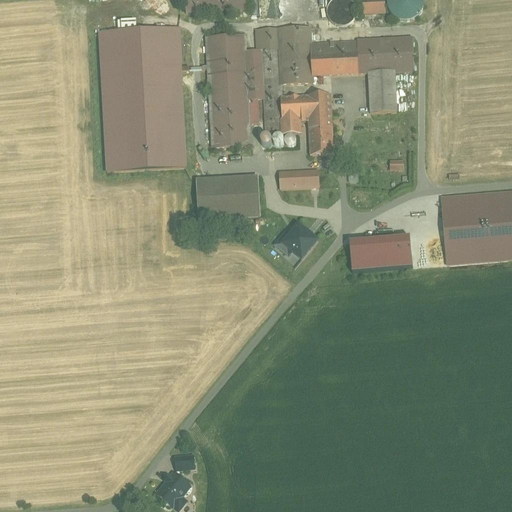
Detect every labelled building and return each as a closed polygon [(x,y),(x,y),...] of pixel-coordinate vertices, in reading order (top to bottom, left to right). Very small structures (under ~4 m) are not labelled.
[(246,0),(184,0),(185,15),(247,12),(246,0)] [(348,0),(335,0),(333,1),(331,3),(330,4),(329,6),(329,7),(328,8),(327,10),(327,11),(327,12),(327,14),(327,15),(327,17),(328,18),(329,20),(330,22),(331,24),(333,25),(335,26),(337,27),(340,28),(342,28),(346,27),(348,27),(349,26),(350,25),(352,24),(353,23),(354,21),(355,19),(356,17),(356,15),(356,13),(356,12),(356,10),(356,8),(355,7),(354,6),(353,4),(352,3),(350,1),(348,0)] [(385,0),(363,0),(364,17),(387,16),(385,0)] [(390,0),(389,7),(391,14),(395,20),(401,23),(409,24),(415,22),(421,18),(425,12),(426,5),(424,0),(390,0)] [(311,29),(256,32),(257,53),(279,52),(281,87),(313,85),(313,78),(312,78),(311,46),(312,46),(311,29)] [(177,31),(100,35),(108,174),(184,170),(181,128),(145,131),(141,72),(179,70),(177,31)] [(245,38),(207,40),(213,150),(251,148),(250,127),(259,126),(258,102),(265,101),(267,138),(283,137),(301,136),(300,123),(309,123),(316,123),(315,112),(332,111),(331,97),(282,100),(281,87),(279,52),(257,53),(246,53),(245,38)] [(412,41),(355,44),(358,44),(359,76),(369,76),(369,75),(395,73),(395,74),(414,73),(412,41)] [(312,46),(311,46),(312,78),(313,78),(359,76),(358,44),(355,44),(312,46)] [(395,73),(369,75),(369,76),(371,116),(397,114),(395,74),(395,73)] [(332,111),(315,112),(316,123),(309,123),(309,125),(308,125),(308,126),(309,126),(311,158),(334,157),(332,111)] [(292,137),(290,137),(289,138),(288,138),(287,139),(286,140),(285,142),(285,143),(285,145),(285,146),(286,147),(287,147),(287,148),(288,149),(289,149),(291,149),(292,149),(293,148),(295,147),(296,146),(296,145),(296,144),(296,143),(296,142),(296,141),(295,140),(295,139),(294,138),(293,138),(292,137)] [(281,139),(280,138),(278,138),(277,139),(276,139),(275,140),(274,141),(274,142),(273,143),(273,144),(273,145),(274,146),(274,147),(275,148),(276,148),(278,149),(279,149),(280,149),(282,148),(283,147),(284,146),(284,145),(284,143),(284,142),(283,141),(282,140),(282,139),(281,139)] [(403,164),(395,164),(395,172),(403,172),(403,164)] [(318,174),(280,175),(281,191),(319,190),(318,174)] [(258,179),(197,183),(200,223),(260,220),(258,179)] [(511,196),(442,203),(449,270),(511,264),(511,196)] [(298,228),(284,246),(284,245),(284,246),(284,247),(301,261),(302,262),(303,261),(317,244),(318,243),(317,242),(317,243),(311,238),(313,236),(307,231),(306,233),(300,228),(299,228),(298,228)] [(358,274),(419,271),(417,240),(356,244),(358,274)] [(176,460),(177,472),(195,470),(194,459),(176,460)] [(175,476),(158,497),(173,510),(174,509),(177,511),(185,502),(182,499),(190,489),(175,476)]
